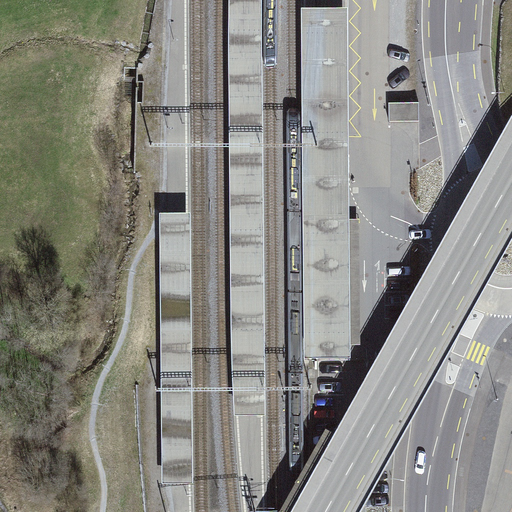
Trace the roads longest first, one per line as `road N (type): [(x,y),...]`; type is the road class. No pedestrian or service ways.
road 1 (primary): [(326,511),(511,179)]
road 2 (secondary): [(457,282),(458,309),(419,443),(417,511)]
road 3 (secondary): [(432,511),(454,404),(486,335),(511,305)]
